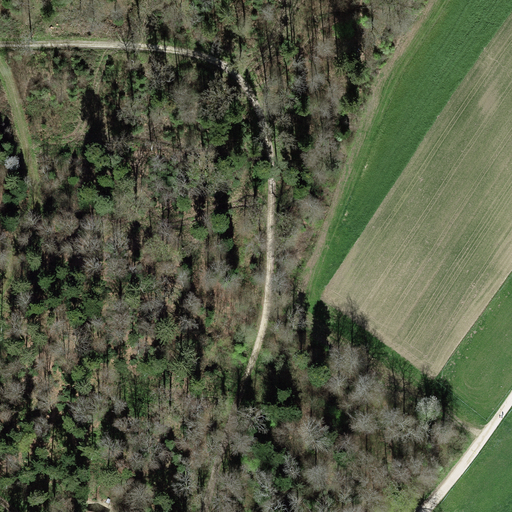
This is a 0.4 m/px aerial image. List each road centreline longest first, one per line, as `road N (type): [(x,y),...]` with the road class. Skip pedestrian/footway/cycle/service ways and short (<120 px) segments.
road 1 (track): [(202,511),(267,295),(273,157),(255,100),(229,67),(166,46),(0,44)]
road 2 (track): [(0,290),(34,206),(0,61)]
road 3 (track): [(419,511),(511,391)]
